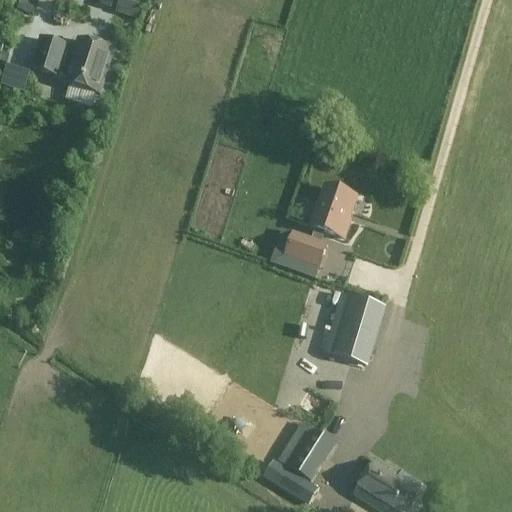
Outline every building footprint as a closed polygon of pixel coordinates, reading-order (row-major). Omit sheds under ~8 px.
[(37,1),(33,0),(20,0),(17,12),(32,17),(37,1)] [(117,14),(138,20),(141,9),(121,2),(117,14)] [(69,49),(40,40),(31,70),(65,81),(64,85),(99,96),(113,52),(78,41),(73,57),(67,55),(69,49)] [(342,242),(349,224),(346,223),(354,202),(324,191),(310,230),(342,242)] [(285,259),(321,271),(329,246),(294,234),(285,259)] [(367,369),(384,310),(343,298),(325,357),(367,369)] [(311,484),(336,447),(304,425),(279,463),(311,484)] [(265,480),(309,508),(319,492),(275,464),(265,480)] [(405,511),(420,488),(401,476),(398,480),(375,465),(354,499),(374,511),(405,511)] [(434,511),(436,511),(421,500),(412,511),(434,511)]
